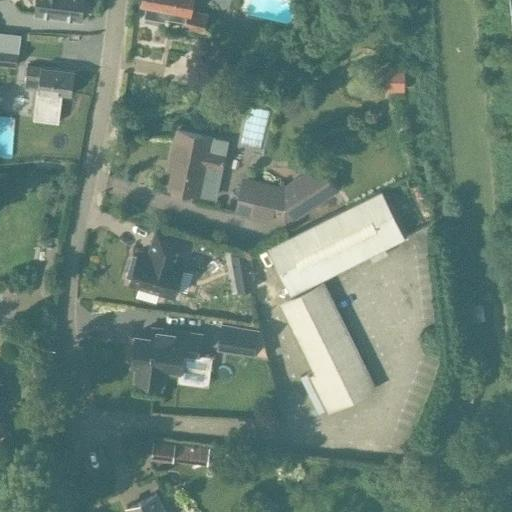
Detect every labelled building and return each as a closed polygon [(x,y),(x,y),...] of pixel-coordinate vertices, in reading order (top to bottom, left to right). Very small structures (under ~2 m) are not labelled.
[(37,0),(36,14),(80,19),(82,0),(37,0)] [(142,0),(142,3),(147,3),(145,15),(166,19),(167,16),(185,19),(183,27),(204,31),(208,14),(191,10),(193,0),(142,0)] [(0,47),(19,50),(21,35),(0,32),(0,47)] [(0,64),(17,67),(17,64),(19,50),(0,47),(0,64)] [(212,79),(233,69),(226,54),(206,64),(212,79)] [(28,65),(27,66),(24,87),(39,89),(39,90),(41,90),(36,119),(57,122),(61,93),(71,95),(74,71),(28,65)] [(174,160),(169,186),(199,192),(199,191),(214,195),(220,170),(222,160),(224,161),(225,158),(222,158),(224,152),(226,141),(211,138),(211,137),(177,129),(171,160),(174,160)] [(283,185),(242,176),(234,214),(286,225),(339,190),(320,161),(283,185)] [(268,246),(291,292),(404,236),(382,189),(268,246)] [(158,224),(152,246),(151,248),(142,246),(132,280),(177,292),(188,258),(182,256),(188,233),(158,224)] [(247,252),(231,255),(234,276),(250,274),(247,252)] [(280,302),(315,373),(310,376),(327,411),(376,387),(359,353),(323,281),(280,302)] [(283,317),(260,324),(269,359),(270,359),(293,352),(283,317)] [(222,322),(219,348),(255,352),(257,329),(257,326),(222,322)] [(198,356),(201,334),(152,328),(151,336),(135,333),(135,338),(130,337),(127,360),(132,360),(131,365),(138,366),(136,380),(162,384),(164,370),(180,372),(182,353),(198,356)] [(257,329),(255,352),(266,354),(259,330),(257,329)] [(151,441),(149,459),(171,463),(173,445),(151,441)] [(128,511),(164,511),(155,492),(126,507),(128,511)]
